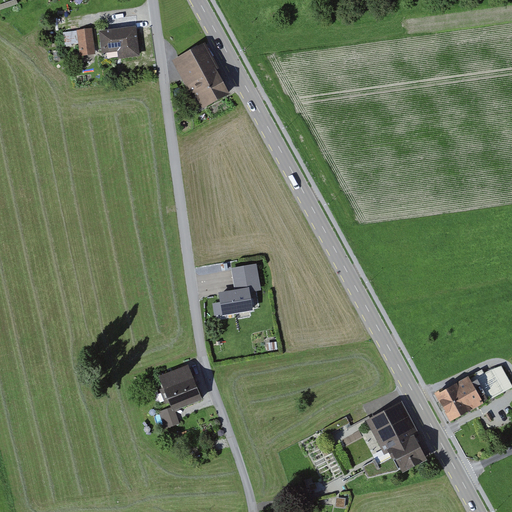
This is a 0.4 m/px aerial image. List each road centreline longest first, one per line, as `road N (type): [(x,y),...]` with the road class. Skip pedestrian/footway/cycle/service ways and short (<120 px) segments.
road 1 (secondary): [(198,0),(479,511)]
road 2 (unclassified): [(153,0),(202,356),(253,511)]
